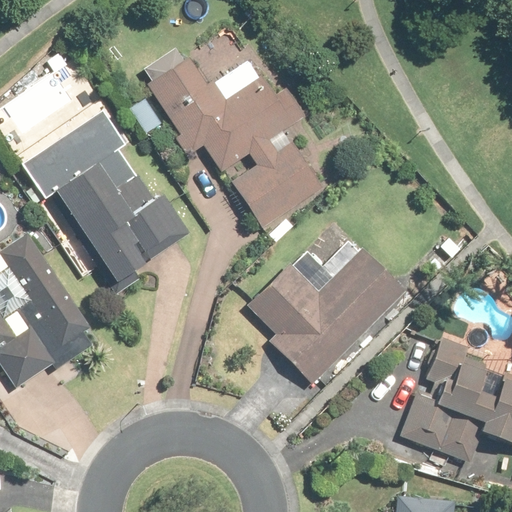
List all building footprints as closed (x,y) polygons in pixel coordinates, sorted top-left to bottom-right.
[(190,41),(145,74),(263,230),(343,169),(253,51),(218,77),(190,41)] [(44,193),(53,187),(122,287),(138,276),(132,266),(187,228),(161,191),(155,195),(121,146),(128,141),(102,103),(20,159),(44,193)] [(0,384),(3,390),(49,360),(53,366),(96,338),(24,227),(0,242),(0,384)] [(265,340),(318,389),(413,287),(352,230),(324,260),(304,242),(246,304),(274,330),(265,340)] [(434,334),(397,437),(478,465),(491,430),(511,437),(511,368),(504,366),(496,390),(474,382),(484,352),(434,334)] [(454,511),(456,494),(398,489),(396,511),(454,511)]
